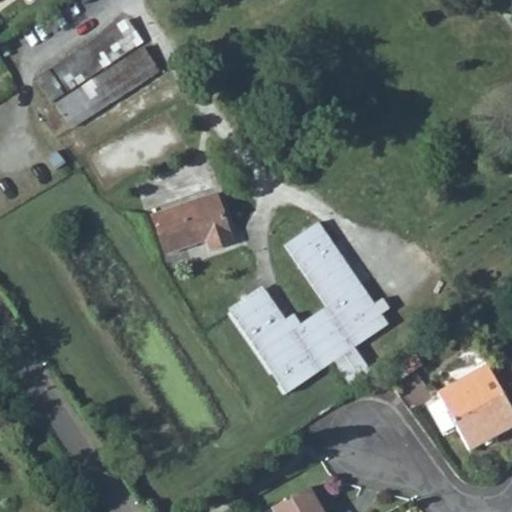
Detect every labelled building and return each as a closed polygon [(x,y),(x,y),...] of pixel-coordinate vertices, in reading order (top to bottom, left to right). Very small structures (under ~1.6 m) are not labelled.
[(170,0),(151,13),(164,33),(213,0),(170,0)] [(51,101),(142,43),(126,21),(36,78),(51,101)] [(53,105),(69,129),(159,70),(143,46),(53,105)] [(235,240),(217,193),(154,216),(167,253),(208,237),(212,248),(235,240)] [(336,365),(354,392),(375,379),(356,352),(390,329),(320,225),(287,248),(328,311),(303,328),(296,318),(289,323),(267,292),(233,315),(289,397),(336,365)] [(422,365),(414,353),(382,374),(390,386),(422,365)] [(511,413),(486,366),(436,393),(442,403),(454,426),(468,451),(511,426),(511,413)] [(454,426),(442,403),(430,409),(443,432),(454,426)] [(320,511),(307,486),(269,506),(271,511),(320,511)]
